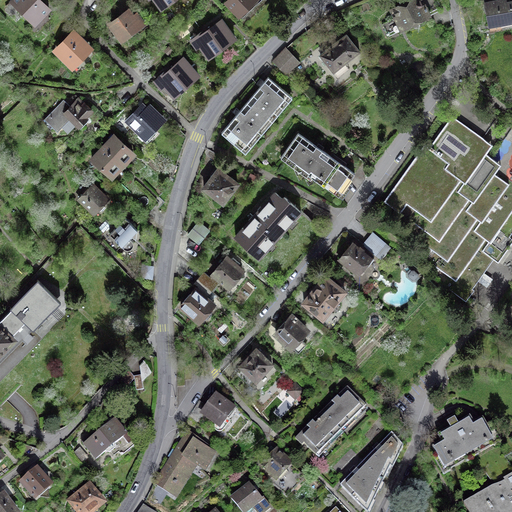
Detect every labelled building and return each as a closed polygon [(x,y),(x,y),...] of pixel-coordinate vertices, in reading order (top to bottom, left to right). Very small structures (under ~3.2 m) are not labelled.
[(34,24),(49,8),(40,0),(13,0),(11,2),(34,24)] [(226,0),(226,1),(243,18),(261,0),(226,0)] [(400,30),(399,27),(402,26),(403,28),(428,16),(426,14),(429,13),(430,15),(442,9),(437,0),(399,0),(401,4),(392,8),(395,12),(392,14),(394,18),(382,24),(388,36),(400,30)] [(501,25),(511,22),(511,0),(506,2),(505,0),(495,0),(494,0),(483,0),(490,32),(502,29),(501,25)] [(139,33),(150,24),(141,11),(134,16),(133,14),(131,16),(127,11),(111,24),(122,38),(135,28),(139,33)] [(209,56),(234,38),(220,20),(204,33),(202,31),(191,40),(196,47),(200,44),(209,56)] [(344,63),(360,51),(346,34),(344,36),(341,33),(334,38),(337,41),(320,55),(338,77),(348,68),(344,63)] [(83,53),(88,48),(73,34),(57,50),(72,64),(77,59),(79,61),(85,55),(83,53)] [(285,73),(299,61),(286,48),(273,61),(285,73)] [(174,95),(197,75),(182,59),(167,73),(165,71),(154,81),(161,87),(164,84),(174,95)] [(268,76),(254,92),(275,111),(289,95),(268,76)] [(266,122),(275,111),(254,92),(221,131),(243,150),(252,138),(254,140),(268,124),(266,122)] [(78,98),(70,106),(63,99),(44,118),(57,131),(70,118),(78,126),(87,117),(86,116),(92,110),(85,103),(84,104),(78,98)] [(142,105),(125,122),(130,128),(133,125),(145,137),(146,136),(147,137),(153,131),(152,130),(163,119),(149,106),(146,109),(142,105)] [(449,289),(466,301),(474,289),(472,288),(493,258),(498,261),(511,241),(510,240),(511,238),(509,236),(511,230),(511,199),(503,193),(509,184),(494,173),(501,164),(486,153),(493,144),(452,115),(429,147),(424,144),(384,200),(400,212),(406,203),(421,213),(414,223),(429,233),(423,243),(437,253),(431,262),(455,280),(449,289)] [(338,195),(363,161),(330,137),(322,149),(298,133),(281,157),(293,166),(297,174),(303,171),(306,178),(312,176),(338,195)] [(103,146),(121,163),(132,152),(114,135),(103,146)] [(121,163),(103,146),(92,158),(110,176),(121,163)] [(181,149),(174,147),(168,163),(175,166),(181,149)] [(236,185),(237,183),(218,168),(203,187),(220,200),(220,202),(221,203),(224,203),(225,202),(225,199),(231,191),(234,192),(238,187),(236,185)] [(106,197),(92,184),(78,198),(93,211),(106,197)] [(258,256),(300,210),(284,197),(282,199),(275,192),(236,236),(258,256)] [(137,228),(125,217),(109,234),(125,248),(127,248),(129,248),(131,248),(132,246),(133,244),(133,242),(132,240),(130,237),(132,235),(136,238),(137,228)] [(106,219),(98,228),(103,232),(111,223),(106,219)] [(199,243),(209,231),(197,222),(188,233),(199,243)] [(372,233),(364,244),(380,257),(389,247),(372,233)] [(359,268),(364,262),(368,266),(374,258),(361,247),(364,244),(356,238),(339,258),(352,269),(352,270),(355,272),(357,272),(359,270),(359,268)] [(204,272),(198,279),(211,290),(220,279),(229,286),(230,285),(233,285),(236,281),(236,277),(242,270),(234,263),(236,260),(232,257),(230,260),(227,257),(210,277),(204,272)] [(338,298),(344,290),(325,275),(304,302),(322,317),(328,309),(331,310),(334,310),(336,309),(338,308),(339,307),(339,305),(339,303),(339,300),(338,298)] [(20,330),(23,327),(21,325),(24,321),(33,329),(61,301),(37,278),(10,306),(11,308),(0,319),(0,325),(10,336),(18,328),(20,330)] [(213,304),(205,297),(211,290),(198,279),(192,286),(195,289),(180,305),(198,321),(204,314),(207,317),(211,312),(208,310),(213,304)] [(299,337),(306,329),(291,315),(275,332),(298,353),(306,344),(299,337)] [(10,336),(0,325),(0,363),(19,345),(10,336)] [(269,364),(270,363),(256,349),(241,365),(242,366),(236,372),(249,384),(255,378),(256,378),(263,371),(262,371),(263,370),(266,372),(272,366),(269,364)] [(184,370),(176,370),(176,386),(185,386),(185,380),(191,380),(191,373),(199,373),(199,357),(192,357),(192,352),(184,352),(184,370)] [(295,399),(302,392),(294,385),(287,392),(295,399)] [(316,455),(365,406),(347,388),(295,439),(301,445),(304,443),(316,455)] [(380,388),(374,393),(378,398),(384,393),(380,388)] [(235,411),(216,395),(207,406),(200,401),(189,415),(197,421),(202,413),(219,426),(226,418),(228,420),(235,411)] [(444,468),(495,439),(494,438),(482,417),(473,423),(469,416),(457,423),(452,414),(445,418),(450,427),(437,434),(441,441),(432,446),(444,468)] [(115,443),(125,434),(113,420),(97,434),(95,431),(82,442),(96,458),(105,451),(110,451),(115,447),(115,443)] [(495,439),(444,468),(450,480),(448,481),(451,485),(453,484),(454,485),(459,483),(459,482),(484,468),(490,479),(492,477),(511,467),(505,456),(511,451),(511,442),(506,432),(494,438),(495,439)] [(155,484),(174,496),(190,471),(188,470),(193,463),(203,469),(213,453),(205,448),(207,445),(188,433),(155,484)] [(362,463),(384,484),(403,445),(392,433),(379,445),(377,442),(372,447),(375,450),(362,463)] [(287,496),(305,477),(275,450),(274,451),(270,448),(263,455),(267,458),(261,465),(263,466),(259,471),(287,496)] [(370,511),(384,484),(362,463),(356,469),(353,466),(349,471),(352,473),(335,491),(356,511),(363,511),(365,511),(366,511),(370,511)] [(511,511),(511,468),(511,467),(492,477),(496,485),(463,503),(468,511),(511,511)] [(34,498),(50,484),(37,469),(21,483),(34,498)] [(242,511),(246,511),(262,500),(249,484),(231,498),(242,511)] [(97,509),(104,503),(89,485),(69,502),(77,511),(98,511),(99,511),(97,509)] [(16,511),(4,494),(0,496),(0,511),(16,511)]
